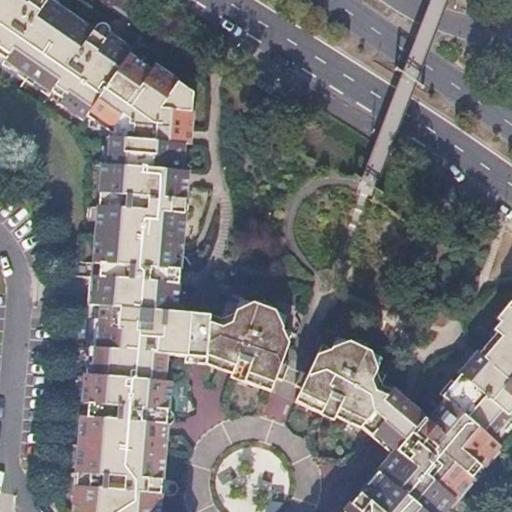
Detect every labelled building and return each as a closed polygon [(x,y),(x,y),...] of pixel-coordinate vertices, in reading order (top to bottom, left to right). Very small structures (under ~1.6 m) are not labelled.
[(0,0),(0,48),(111,125),(80,511),(154,511),(157,490),(172,491),(178,487),(178,482),(173,476),(158,475),(162,419),(171,419),(175,417),(175,409),(171,405),(163,405),(168,351),(172,308),(180,209),(187,209),(191,207),(191,199),(188,196),(181,195),(189,91),(105,31),(109,25),(108,20),(102,16),(97,17),(93,23),(60,0),(0,0)] [(277,216),(276,218),(283,222),(301,245),(308,241),(316,237),(324,235),(332,236),(341,238),(348,241),(355,245),(362,251),(369,259),(373,267),(375,273),(388,273),(393,276),(416,240),(363,203),(310,166),(277,216)] [(222,316),(213,312),(209,353),(209,359),(247,374),(245,379),(272,389),(291,342),(285,326),(290,314),(274,307),(276,303),(260,296),(258,301),(243,294),(237,310),(222,316)] [(197,310),(172,308),(168,351),(194,352),(209,353),(213,312),(197,310)] [(511,308),(496,327),(499,330),(482,350),(463,372),(456,380),(459,382),(447,396),(448,397),(493,436),(511,412),(511,308)] [(333,349),(318,353),(294,399),(321,413),(325,407),(359,425),(370,435),(373,431),(401,396),(392,389),(382,384),(387,373),(378,368),(384,356),(370,349),(372,344),(359,338),(357,343),(340,335),(333,349)] [(473,343),(472,345),(464,355),(455,366),(463,372),(482,350),(473,343)] [(409,404),(401,396),(373,431),(381,438),(400,454),(429,419),(409,404)] [(429,419),(400,454),(353,508),(353,511),(448,511),(463,494),(468,498),(482,483),(477,478),(490,463),(496,467),(508,452),(503,448),(504,446),(493,436),(448,397),(429,419)]
